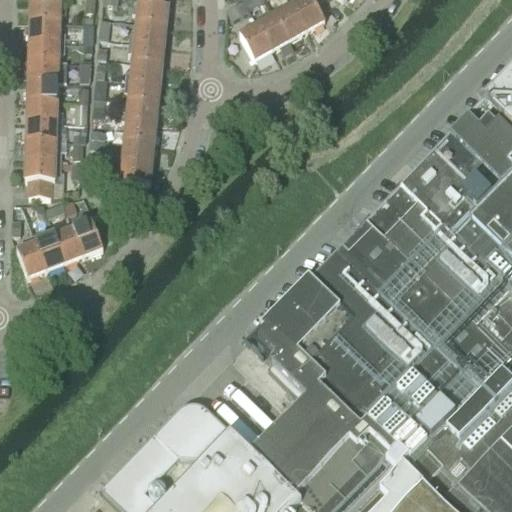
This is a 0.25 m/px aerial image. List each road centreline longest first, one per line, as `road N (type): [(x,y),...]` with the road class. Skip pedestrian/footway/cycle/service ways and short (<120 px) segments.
road 1 (unclassified): [(54,511),(511,34)]
road 2 (residential): [(0,319),(74,299),(129,256),(171,206),(208,90)]
road 3 (residential): [(208,90),(256,101),(325,64),(390,0)]
